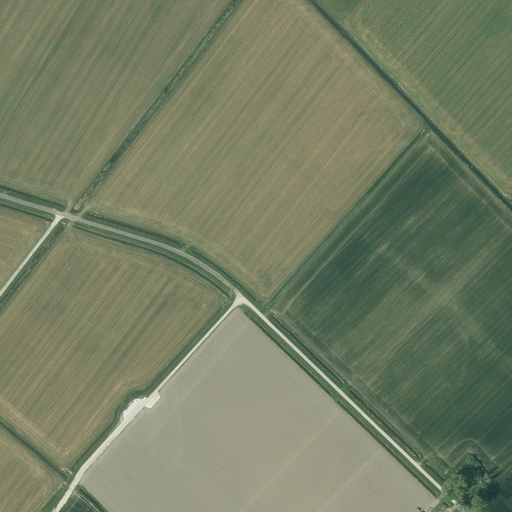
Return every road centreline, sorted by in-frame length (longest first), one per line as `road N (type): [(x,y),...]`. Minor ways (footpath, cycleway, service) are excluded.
road 1 (unclassified): [(465,511),(241,296)]
road 2 (unclassified): [(53,511),(82,468),(241,296)]
road 3 (track): [(0,195),(179,252),(241,296)]
